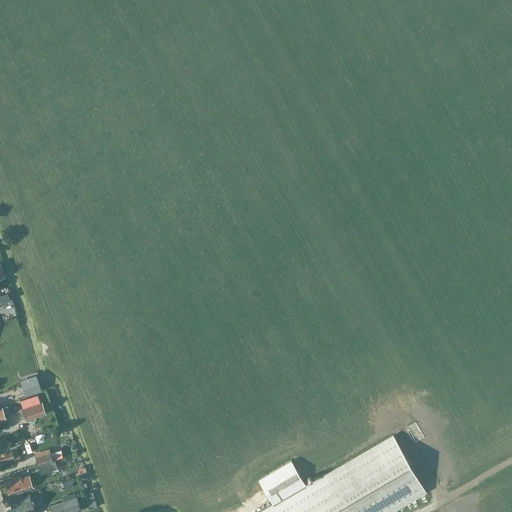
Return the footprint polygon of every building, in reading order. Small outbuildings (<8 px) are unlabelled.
[(28,379),(21,381),(25,395),(41,390),(38,383),(31,385),(28,379)] [(26,421),(46,414),(40,395),(20,402),(26,421)] [(2,407),(0,407),(0,420),(6,418),(5,414),(10,412),(8,405),(2,407)] [(272,504),(258,511),(388,511),(425,491),(392,434),(313,480),(305,485),(303,480),(291,461),(258,479),(264,490),(271,502),(272,504)] [(20,443),(0,449),(0,463),(14,459),(15,461),(24,458),(20,443)] [(50,452),(35,458),(38,466),(38,465),(53,460),(50,452)] [(57,468),(54,460),(53,460),(38,465),(41,473),(57,468)] [(13,481),(5,483),(7,488),(5,489),(6,491),(7,494),(8,493),(9,495),(33,487),(29,475),(21,478),(20,476),(12,479),(13,481)] [(30,493),(10,500),(13,511),(35,511),(36,511),(30,493)] [(74,511),(80,510),(76,497),(50,506),(51,511),(74,511)]
